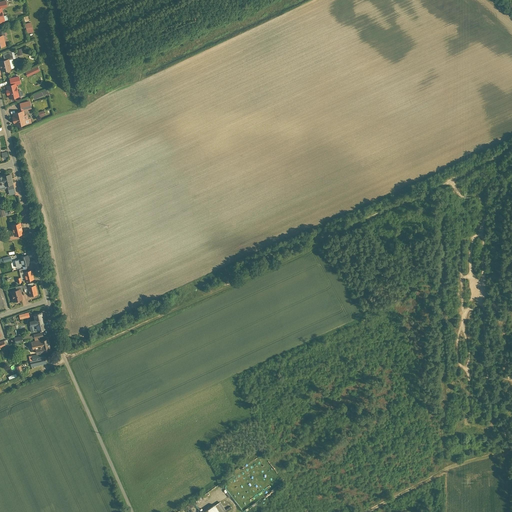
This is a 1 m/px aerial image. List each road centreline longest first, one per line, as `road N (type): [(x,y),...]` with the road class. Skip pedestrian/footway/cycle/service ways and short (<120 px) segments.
road 1 (track): [(64,363),(511,153)]
road 2 (residential): [(47,300),(61,357),(126,511)]
road 3 (residential): [(14,163),(47,300)]
